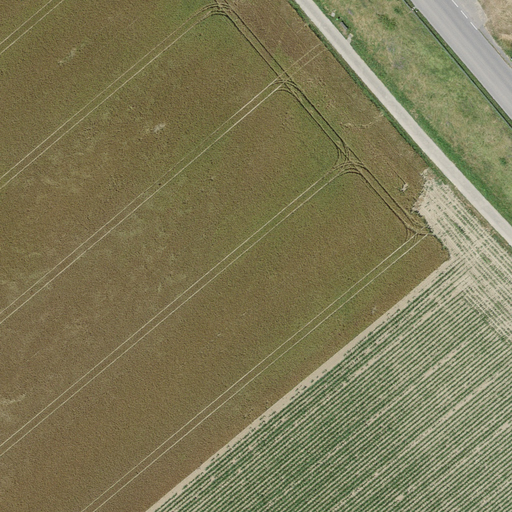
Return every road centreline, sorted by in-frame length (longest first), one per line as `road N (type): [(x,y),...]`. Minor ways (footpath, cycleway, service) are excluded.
road 1 (track): [(303,0),(511,236)]
road 2 (tertiary): [(511,95),(431,0)]
